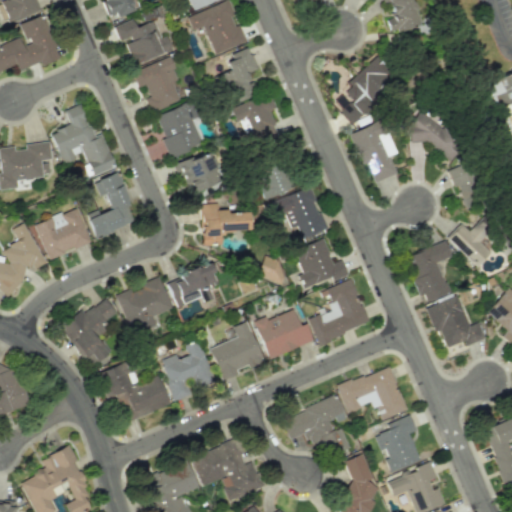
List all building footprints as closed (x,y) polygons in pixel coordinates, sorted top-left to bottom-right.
[(37,11),(33,0),(0,0),(0,8),(5,23),(37,11)] [(102,0),(108,14),(114,12),(115,17),(133,10),(128,0),(102,0)] [(211,54),(242,42),(232,15),(226,0),(225,0),(184,16),(189,30),(201,26),(211,54)] [(185,0),(189,9),(214,0),(185,0)] [(417,24),(410,0),(378,0),(379,4),(387,1),(391,17),(384,19),(388,33),(417,24)] [(57,58),(41,14),(17,23),(24,42),(19,43),(16,37),(0,42),(0,69),(14,65),(16,70),(38,62),(39,65),(57,58)] [(111,26),(117,42),(122,40),(130,64),(169,51),(164,35),(158,37),(152,20),(132,26),(130,19),(111,26)] [(222,55),(228,72),(224,73),(233,100),(249,95),(243,81),(247,80),(244,72),(254,69),(246,47),(222,55)] [(129,71),(135,87),(142,85),(147,97),(143,98),(148,111),(177,101),(169,82),(175,80),(167,57),(129,71)] [(344,81),(348,87),(342,92),(349,101),(337,111),(348,124),(376,102),(370,94),(390,79),(373,58),(344,81)] [(511,69),(488,78),(511,149),(511,69)] [(167,155),(202,142),(187,102),(152,115),(167,155)] [(112,167),(99,133),(90,136),(77,104),(62,110),(68,125),(47,132),(59,162),(81,154),(89,176),(112,167)] [(393,173),(386,155),(394,152),(381,119),(346,132),(359,165),(363,163),(371,182),(393,173)] [(0,188),(14,187),(13,179),(47,175),(45,160),(48,160),(46,142),(12,146),(0,147),(0,188)] [(205,150),(173,164),(187,194),(218,181),(205,150)] [(444,170),(450,187),(454,186),(461,207),(482,199),(468,161),(444,170)] [(290,188),(282,162),(254,171),(262,197),(290,188)] [(92,237),(133,222),(114,172),(90,180),(95,194),(100,192),(106,209),(95,213),(94,210),(83,214),(92,237)] [(267,201),(272,216),(285,211),(295,239),(323,228),(307,186),(267,201)] [(200,245),(219,243),(218,232),(246,229),(245,211),(224,213),(223,209),(214,210),(214,203),(196,205),(200,245)] [(45,259),(87,242),(73,207),(31,224),(45,259)] [(0,255),(0,291),(8,294),(10,286),(19,282),(23,265),(33,267),(41,264),(22,221),(8,228),(15,241),(0,248),(0,254),(1,255),(0,255)] [(474,267),(488,252),(476,241),(485,231),(475,222),(466,231),(457,223),(443,237),(474,267)] [(344,275),(338,259),(329,263),(320,238),(290,248),(298,273),(295,274),(299,288),(329,277),(330,280),(344,275)] [(446,293),(435,261),(447,257),(442,241),(401,255),(416,296),(420,295),(422,301),(446,293)] [(272,282),(281,263),(261,254),(253,274),(272,282)] [(210,298),(205,287),(214,283),(205,262),(162,280),(173,307),(199,297),(201,302),(210,298)] [(112,295),(129,335),(151,326),(147,317),(168,308),(155,277),(112,295)] [(313,342),(364,325),(349,280),(321,289),(328,309),(305,318),(313,342)] [(499,336),(511,346),(511,292),(504,287),(484,313),(504,330),(499,336)] [(466,325),(454,295),(422,308),(432,332),(437,330),(444,347),(461,340),(463,346),(482,338),(475,321),(466,325)] [(104,354),(93,337),(105,329),(100,321),(112,313),(102,297),(59,325),(86,366),(104,354)] [(263,358),(309,342),(302,322),(295,325),(290,309),(263,318),(262,316),(250,320),(263,358)] [(259,361),(243,320),(228,326),(233,337),(205,348),(218,380),(235,374),(233,369),(245,364),(246,366),(259,361)] [(211,380),(194,340),(180,345),(184,354),(175,357),(174,353),(155,361),(172,400),(187,394),(182,380),(190,377),(194,387),(211,380)] [(166,405),(155,375),(136,382),(127,359),(93,372),(103,398),(113,395),(123,421),(166,405)] [(0,411),(2,412),(23,405),(24,402),(13,371),(0,365),(0,411)] [(403,410),(385,365),(333,386),(344,412),(370,402),(377,420),(403,410)] [(348,452),(338,427),(329,431),(326,421),(332,418),(334,422),(342,418),(333,395),(277,417),(286,439),(302,433),(307,446),(322,441),(329,459),(348,452)] [(406,433),(412,431),(406,414),(384,422),(386,429),(372,434),(385,471),(416,461),(406,433)] [(499,481),(511,476),(511,451),(508,453),(503,440),(509,438),(510,441),(511,440),(511,415),(479,429),(499,481)] [(187,457),(199,486),(216,479),(225,500),(260,487),(249,461),(242,463),(233,439),(187,457)] [(17,481),(32,511),(49,511),(52,511),(46,499),(59,493),(55,485),(62,481),(71,499),(61,504),(64,511),(78,511),(87,508),(81,496),(87,493),(64,445),(37,459),(42,469),(17,481)] [(338,511),(362,511),(372,508),(367,493),(372,492),(368,479),(368,478),(359,453),(341,460),(349,483),(330,490),(338,511)] [(185,511),(179,494),(194,488),(185,462),(141,478),(152,511),(185,511)] [(418,511),(441,503),(434,487),(428,490),(424,480),(432,477),(427,463),(383,480),(389,496),(403,490),(411,511),(418,511)] [(0,511),(10,511),(11,501),(0,500),(0,511)]
